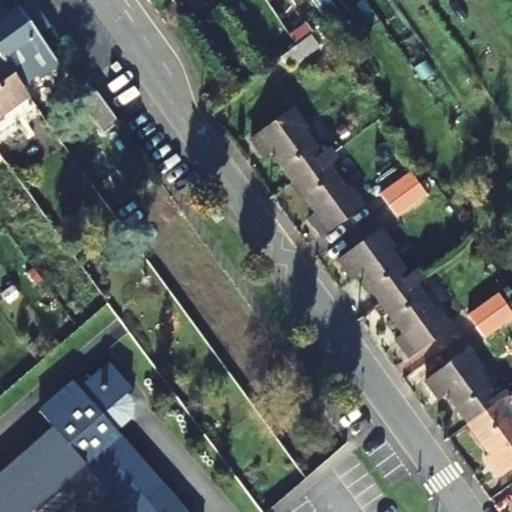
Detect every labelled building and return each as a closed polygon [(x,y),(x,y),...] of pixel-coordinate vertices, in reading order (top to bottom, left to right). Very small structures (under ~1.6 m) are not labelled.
[(38,35),(49,27),(29,0),(0,21),(0,56),(21,87),(37,77),(40,79),(59,66),(38,35)] [(297,46),(282,57),(289,68),(319,47),(311,35),(297,46)] [(0,142),(41,113),(21,87),(0,56),(0,142)] [(308,72),(285,88),(294,99),(316,84),(308,72)] [(96,92),(82,101),(104,134),(119,124),(96,92)] [(307,128),(295,111),(252,142),(263,159),(272,153),(291,179),(294,184),(332,157),(329,153),(323,157),(304,131),(307,128)] [(328,164),(334,161),(332,157),(294,184),(316,215),(308,220),(320,238),(364,207),(352,189),(348,191),(328,164)] [(420,185),(413,175),(383,196),(390,207),(420,185)] [(397,217),(427,196),(420,185),(390,207),(397,217)] [(394,248),(381,231),(338,262),(351,280),(360,274),(377,297),(382,304),(419,277),(416,273),(410,277),(391,251),(394,248)] [(416,285),(421,281),(419,277),(382,304),(404,335),(396,341),(409,359),(451,328),(439,309),(435,312),(416,285)] [(506,306),(499,295),(469,318),(476,328),(506,306)] [(484,339),(511,318),(511,314),(506,306),(476,328),(484,339)] [(482,369),(469,352),(427,383),(439,401),(447,395),(469,424),(506,397),(503,393),(497,397),(479,371),(482,369)] [(0,474),(0,511),(24,511),(84,461),(127,511),(185,511),(110,424),(124,413),(126,405),(121,399),(133,389),(110,363),(80,389),(74,383),(40,411),(55,427),(0,474)] [(511,393),(506,397),(469,424),(491,455),(489,456),(502,474),(511,466),(511,393)]
